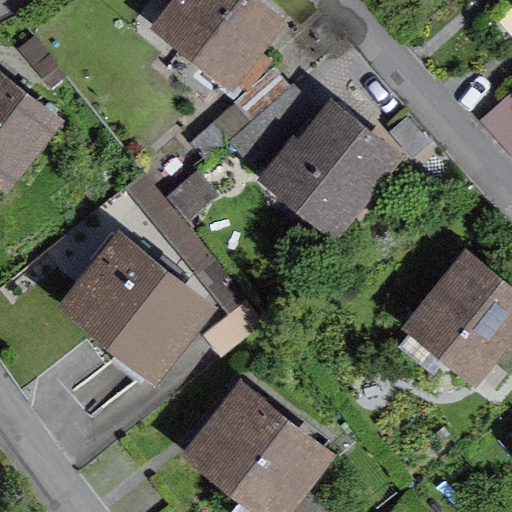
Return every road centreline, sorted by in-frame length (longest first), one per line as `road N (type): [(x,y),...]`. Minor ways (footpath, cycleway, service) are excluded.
road 1 (residential): [(339,0),(511,196)]
road 2 (residential): [(0,404),(76,511)]
